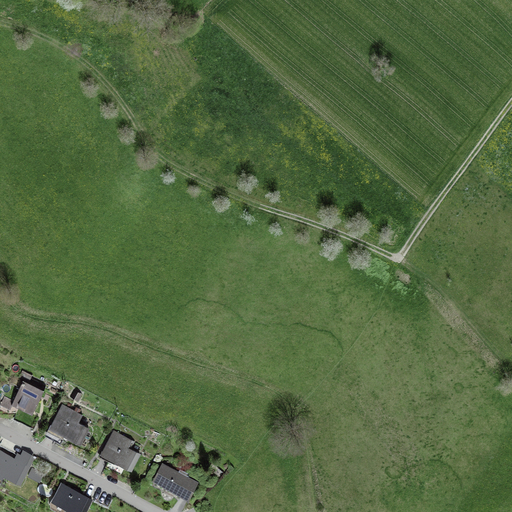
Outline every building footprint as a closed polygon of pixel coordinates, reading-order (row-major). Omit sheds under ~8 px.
[(46,386),(25,377),(17,394),(8,390),(5,397),(26,407),(20,420),(33,427),(39,413),(34,411),(46,386)] [(89,428),(78,422),(82,415),(64,405),(51,429),(80,444),(89,428)] [(105,468),(120,475),(125,467),(130,470),(139,453),(130,448),(133,441),(114,431),(102,455),(109,459),(105,468)] [(0,451),(0,476),(3,478),(5,476),(20,484),(29,466),(0,451)] [(197,482),(167,466),(158,483),(188,499),(197,482)] [(29,475),(40,481),(44,474),(33,468),(29,475)] [(54,502),(72,511),(84,511),(91,500),(63,485),(54,502)]
